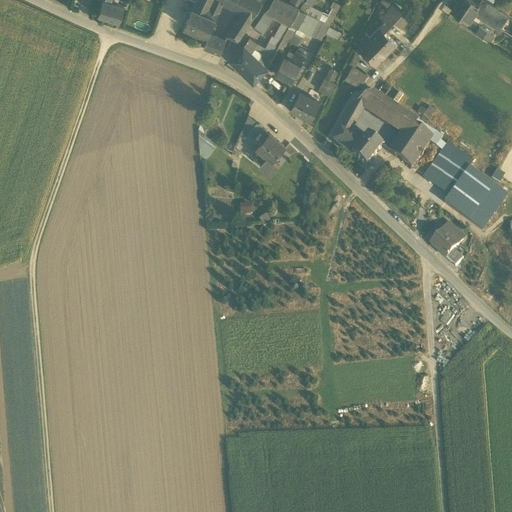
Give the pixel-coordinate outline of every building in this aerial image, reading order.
[(101,0),(97,14),(117,21),(122,6),(122,5),(123,0),(109,0),(109,1),(105,0),(101,0)] [(216,19),(222,6),(213,2),(210,0),(197,0),(192,9),(216,19)] [(253,18),(264,1),(263,0),(214,0),(213,2),(222,6),(223,3),(242,12),(253,18)] [(275,16),(283,20),(290,24),(299,9),(288,4),(280,0),(272,0),(265,11),(275,16)] [(290,0),(288,4),(299,9),(304,2),(305,0),(290,0)] [(378,9),(382,12),(392,1),(391,0),(381,0),(381,2),(381,3),(378,9)] [(468,21),(474,13),(479,5),(478,4),(472,0),(458,0),(458,1),(457,0),(455,0),(454,3),(454,4),(455,4),(451,10),(468,21)] [(324,22),(316,37),(321,40),(325,33),(329,26),(340,5),(333,1),(330,7),(332,8),(329,14),(324,22)] [(498,8),(509,15),(511,9),(511,7),(502,1),(498,8)] [(304,2),(299,9),(306,13),(310,5),(305,3),(304,2)] [(394,23),(401,30),(411,18),(394,2),(384,14),(386,15),(394,23)] [(479,5),(474,13),(487,21),(500,29),(509,15),(498,8),(488,2),(484,7),(479,3),(478,4),(479,5)] [(310,5),(306,13),(319,20),(323,12),(312,6),(310,5)] [(183,27),(207,38),(209,33),(210,34),(216,19),(192,9),(183,27)] [(298,28),(316,37),(324,22),(319,20),(306,13),(299,9),(290,24),(298,28)] [(253,29),(263,35),(275,16),(265,11),(253,29)] [(319,20),(324,22),(329,14),(323,11),(323,12),(319,20)] [(237,42),(253,18),(242,12),(226,36),(237,42)] [(384,23),(369,38),(386,56),(397,45),(384,33),(394,23),(386,15),(381,21),(384,23)] [(282,41),(290,24),(283,20),(274,37),(282,41)] [(298,28),(290,24),(282,41),(278,47),(283,49),(287,40),(290,35),(294,37),(295,35),(298,28)] [(338,31),(329,26),(325,33),(334,37),(338,31)] [(493,36),(480,27),(475,34),(489,43),(493,36)] [(204,46),(212,50),(217,37),(210,34),(209,33),(207,38),(204,46)] [(268,42),(278,47),(282,41),(274,37),(272,35),(268,42)] [(303,39),(295,35),(294,37),(290,35),(287,40),(297,46),(300,45),(303,39)] [(226,40),(217,37),(212,50),(221,53),(226,40)] [(376,67),(386,56),(369,38),(358,51),(376,67)] [(249,39),(244,46),(252,53),(254,49),(257,44),(249,39)] [(272,59),(275,53),(278,47),(268,42),(265,48),(262,54),(268,57),(272,59)] [(265,48),(257,44),(254,49),(262,54),(265,48)] [(262,54),(254,49),(252,53),(244,46),(230,60),(253,83),(267,69),(267,68),(262,63),(268,57),(262,54)] [(297,50),(307,55),(308,52),(299,47),(297,50)] [(275,74),(292,83),(307,55),(297,50),(292,61),(284,57),(275,74)] [(360,57),(354,54),(349,64),(355,67),(360,57)] [(268,57),(262,63),(267,68),(272,59),(268,57)] [(351,83),(361,89),(369,78),(352,67),(341,84),(348,89),(351,83)] [(330,68),(325,78),(333,82),(338,72),(330,68)] [(318,90),(331,96),(337,84),(333,82),(325,78),(318,90)] [(377,94),(384,98),(389,91),(382,86),(377,94)] [(363,110),(400,134),(406,138),(418,121),(373,91),(356,104),(363,110)] [(291,111),(311,122),(320,104),(300,94),(291,111)] [(348,134),(363,110),(356,104),(355,103),(333,141),(351,155),(360,143),(348,134)] [(427,112),(423,117),(428,120),(435,111),(430,107),(427,112)] [(418,113),(423,117),(427,112),(421,108),(418,113)] [(246,137),(258,123),(248,114),(240,133),(246,137)] [(435,146),(442,151),(445,146),(439,143),(442,138),(435,133),(418,121),(406,138),(400,134),(388,152),(411,168),(420,156),(421,157),(423,154),(422,153),(429,142),(435,146)] [(246,137),(256,147),(269,132),(258,123),(246,137)] [(218,143),(198,128),(200,153),(207,158),(218,143)] [(286,147),(269,132),(256,147),(259,149),(253,155),(262,162),(260,164),(271,175),(279,165),(274,160),(286,147)] [(351,155),(365,167),(382,146),(367,135),(360,143),(351,155)] [(445,203),(471,222),(495,187),(467,168),(470,163),(454,152),(445,146),(442,151),(423,177),(435,185),(450,196),(445,203)] [(497,170),(492,178),(500,184),(503,179),(506,175),(497,170)] [(507,196),(495,187),(471,222),(483,230),(507,196)] [(251,214),(251,204),(239,204),(240,215),(251,214)] [(269,220),(265,214),(258,219),(262,225),(269,220)] [(451,222),(443,231),(451,238),(456,232),(463,239),(465,236),(451,222)] [(431,244),(446,257),(453,249),(458,244),(463,239),(456,232),(451,238),(443,231),(431,244)] [(446,257),(451,262),(458,253),(453,249),(446,257)] [(463,258),(458,253),(451,262),(455,266),(463,258)]
